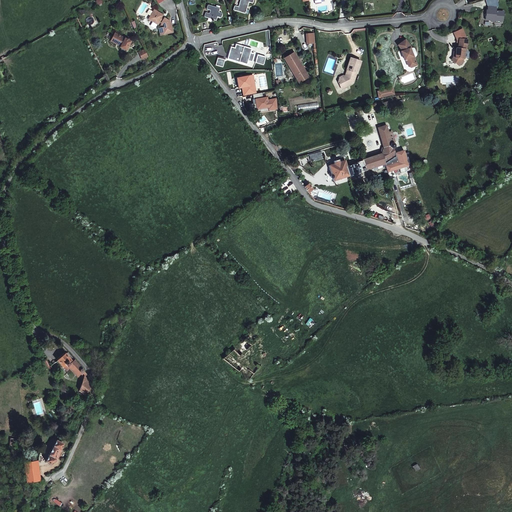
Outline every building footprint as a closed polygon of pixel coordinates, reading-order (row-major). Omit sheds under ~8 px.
[(250,0),(253,1),(253,0),(240,0),(239,5),(238,8),(246,11),(248,0),(250,0)] [(495,17),(499,18),(500,16),(508,16),(509,7),(501,6),(501,2),(493,1),(493,6),(492,8),(490,9),(489,10),(490,12),(490,15),(494,15),(495,17)] [(220,5),(208,2),(207,6),(211,7),(210,11),(207,11),(206,14),(217,17),(218,13),(219,9),(220,5)] [(165,18),(166,16),(156,10),(152,17),(161,23),(162,21),(167,23),(168,25),(161,27),(163,33),(175,31),(173,23),(165,18)] [(117,30),(112,39),(122,44),(121,45),(127,48),(132,39),(124,34),(119,31),(117,30)] [(411,52),(412,54),(413,59),(416,61),(423,59),(421,50),(418,51),(415,42),(417,41),(411,34),(404,39),(409,46),(408,47),(409,52),(411,52)] [(463,43),(462,47),(460,47),(458,47),(458,53),(460,53),(458,56),(465,61),(470,54),(470,49),(468,48),(469,44),(471,44),(473,45),(474,35),(465,34),(463,43)] [(242,43),(241,47),(237,46),(233,45),(230,56),(239,58),(240,54),(244,55),(243,59),(251,61),(252,57),(255,58),(258,50),(254,49),(252,53),(245,51),(247,44),(242,43)] [(149,54),(146,48),(141,51),(144,57),(149,54)] [(353,54),(350,64),(352,65),(351,67),(352,71),(349,72),(343,76),(347,83),(355,78),(356,80),(360,77),(361,68),(363,68),(365,57),(353,54)] [(300,63),(294,56),(285,63),(292,71),(293,70),(300,79),(299,80),(301,82),(309,75),(302,66),(301,67),(299,65),(300,63)] [(311,78),(309,75),(301,82),(303,85),(311,78)] [(253,78),(245,84),(244,82),(241,84),(250,97),(258,91),(255,87),(258,85),(253,78)] [(397,80),(383,85),(385,92),(399,87),(397,80)] [(334,161),(329,163),(332,171),(330,171),(332,175),(333,176),(334,178),(349,173),(350,174),(357,171),(357,170),(382,160),(383,162),(386,161),(388,167),(410,161),(405,144),(395,149),(393,144),(396,141),(392,126),(388,127),(386,121),(379,124),(381,129),(381,131),(385,142),(380,149),(356,158),(357,160),(346,163),(344,157),(339,159),(338,156),(333,158),(334,161)] [(305,187),(309,192),(314,189),(310,183),(305,187)] [(235,348),(242,355),(254,344),(247,337),(235,348)] [(71,360),(74,358),(69,352),(66,354),(58,359),(62,366),(65,364),(67,366),(71,367),(83,380),(78,392),(73,402),(78,410),(85,397),(94,386),(86,377),(89,375),(78,362),(74,364),(71,360)] [(46,358),(43,360),(50,371),(53,369),(50,365),(49,363),(46,358)] [(48,456),(46,461),(50,463),(55,461),(57,458),(58,458),(64,444),(56,440),(54,446),(52,445),(47,455),(48,456)] [(37,459),(24,462),(26,483),(38,482),(37,459)]
